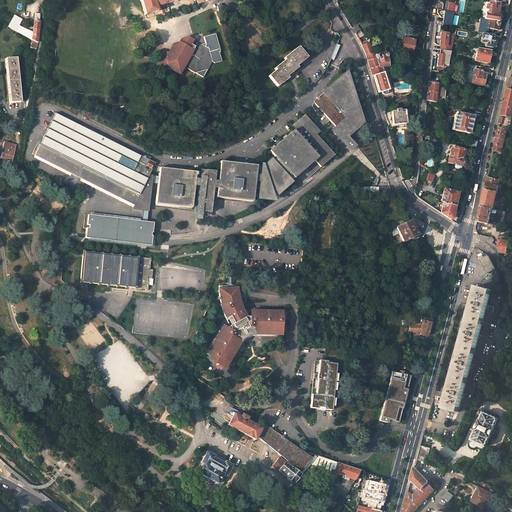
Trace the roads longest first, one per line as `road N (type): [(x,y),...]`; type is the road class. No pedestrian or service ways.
road 1 (primary): [(459,231),(386,511)]
road 2 (primary): [(395,511),(468,236)]
road 3 (unclassified): [(402,192),(367,75),(328,0)]
road 4 (residential): [(434,0),(415,160),(402,192)]
road 5 (primary): [(511,32),(482,158)]
